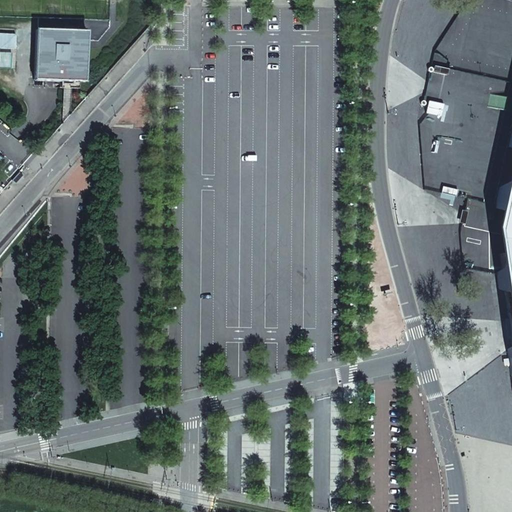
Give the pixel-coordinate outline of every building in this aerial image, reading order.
[(86,32),(36,30),(34,80),(62,81),(61,88),(80,89),(80,82),(84,82),(86,32)] [(435,66),(433,72),(447,75),(448,70),(435,66)] [(511,191),(507,191),(508,189),(500,187),(495,209),(503,210),(503,208),(511,209),(511,131),(509,147),(511,148),(511,191)] [(511,148),(509,147),(500,187),(508,189),(507,191),(511,191),(511,148)] [(511,209),(503,208),(503,210),(495,209),(494,252),(511,257),(511,209)] [(497,272),(507,349),(511,350),(511,345),(501,269),(508,267),(511,257),(494,252),(497,272)] [(501,269),(511,345),(511,350),(507,349),(511,376),(511,375),(511,257),(508,267),(501,269)]
